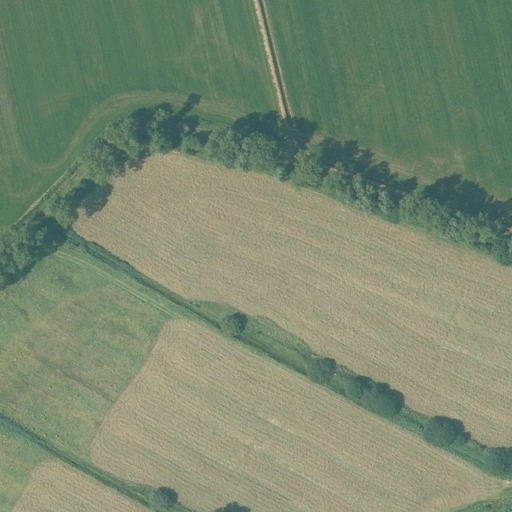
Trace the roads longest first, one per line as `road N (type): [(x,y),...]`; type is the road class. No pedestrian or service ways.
road 1 (track): [(511,238),(287,159),(173,131)]
road 2 (track): [(511,211),(279,131),(287,159)]
